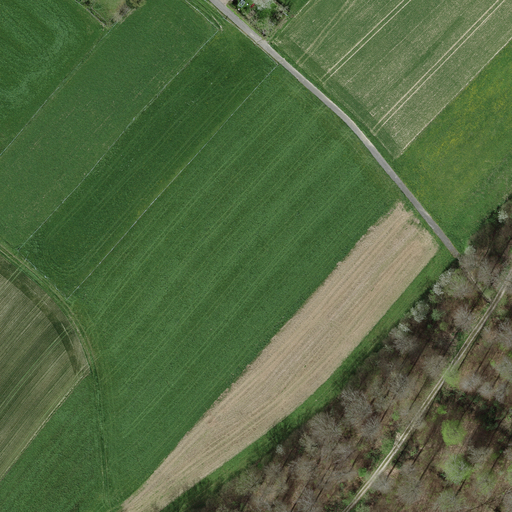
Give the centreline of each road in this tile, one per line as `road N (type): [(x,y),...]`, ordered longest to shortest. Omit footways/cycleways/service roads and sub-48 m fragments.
road 1 (track): [(263,43),(357,132),(460,266)]
road 2 (track): [(511,269),(346,511)]
